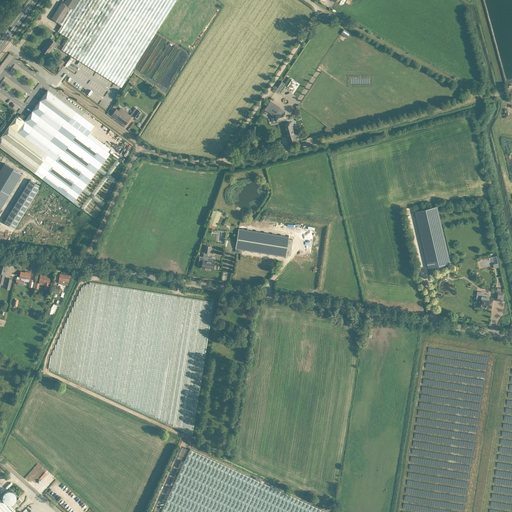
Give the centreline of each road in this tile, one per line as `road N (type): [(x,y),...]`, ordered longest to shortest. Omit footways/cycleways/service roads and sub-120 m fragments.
road 1 (unclassified): [(511,336),(81,265)]
road 2 (track): [(321,8),(220,162)]
road 3 (track): [(300,146),(477,99)]
road 4 (track): [(321,8),(477,99)]
road 5 (unclassified): [(140,144),(2,42)]
road 6 (unclassified): [(300,146),(204,163),(140,144)]
road 7 (unclassified): [(140,144),(81,265)]
